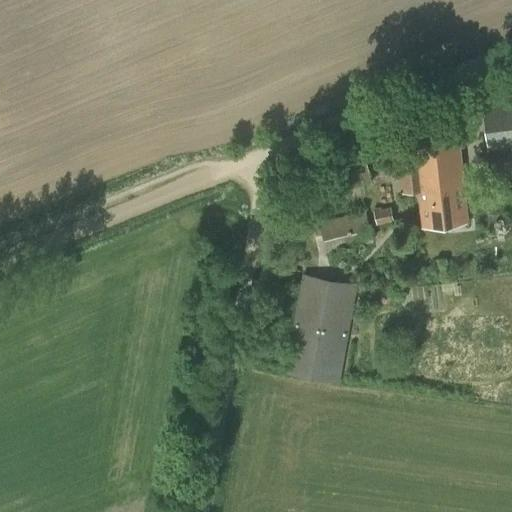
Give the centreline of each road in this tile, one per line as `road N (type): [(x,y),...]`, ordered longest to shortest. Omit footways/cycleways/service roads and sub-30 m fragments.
road 1 (unclassified): [(201,511),(262,195),(253,160),(511,49)]
road 2 (track): [(0,264),(253,160)]
